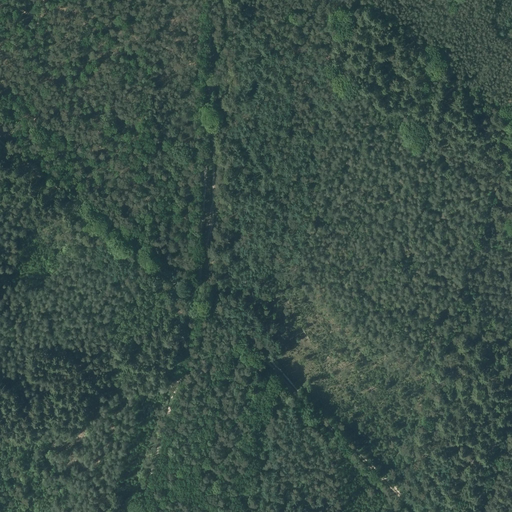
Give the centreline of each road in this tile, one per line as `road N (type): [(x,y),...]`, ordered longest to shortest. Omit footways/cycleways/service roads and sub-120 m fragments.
road 1 (unknown): [(202,309),(227,0)]
road 2 (track): [(489,189),(247,0)]
road 3 (unknown): [(194,312),(202,309),(258,353),(413,511)]
road 4 (track): [(196,299),(210,38)]
road 5 (unknown): [(0,5),(218,49)]
road 6 (track): [(138,511),(196,299)]
road 7 (track): [(511,115),(358,0)]
road 8 (track): [(42,2),(142,32),(210,38)]
road 9 (track): [(42,2),(22,90),(30,134),(25,158)]
road 10 (track): [(511,207),(489,189),(451,296)]
road 11 (track): [(414,132),(451,0)]
